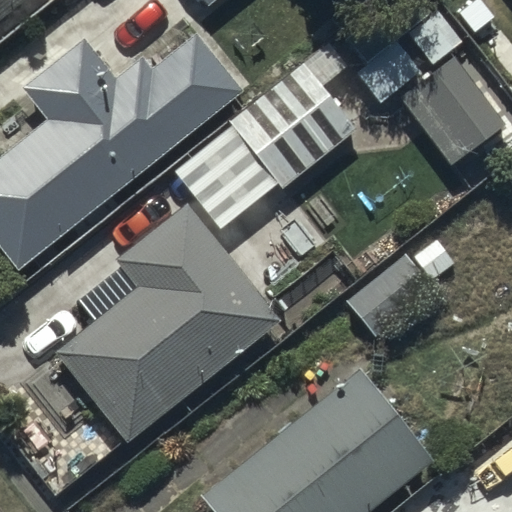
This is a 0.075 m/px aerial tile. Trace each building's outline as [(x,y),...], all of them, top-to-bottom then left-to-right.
[(0,0),(0,30),(37,0),(0,0)] [(194,0),(208,17),(230,0),(194,0)] [(0,165),(0,263),(15,282),(240,103),(195,46),(188,52),(179,40),(153,60),(163,72),(152,81),(141,68),(115,89),(84,49),(20,99),(45,130),(0,165)] [(351,136),(320,99),(345,78),(328,57),(302,78),(298,73),(226,133),(279,196),(351,136)] [(505,131),(455,68),(400,111),(450,174),(505,131)] [(75,281),(96,309),(56,340),(126,431),(278,315),(187,196),(124,244),(75,281)] [(406,271),(400,265),(347,312),(374,342),(428,295),(424,291),(448,269),(431,249),(406,271)] [(357,357),(193,481),(216,511),(344,511),(427,449),(357,357)]
